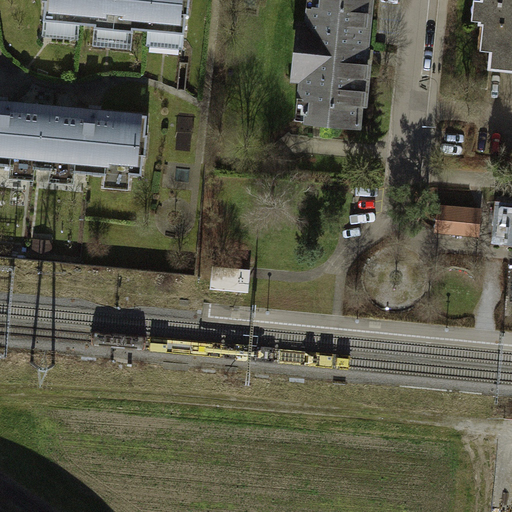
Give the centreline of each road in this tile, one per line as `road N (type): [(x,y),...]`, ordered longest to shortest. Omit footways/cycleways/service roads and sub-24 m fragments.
road 1 (track): [(0,391),(68,388),(511,426)]
road 2 (residential): [(406,174),(421,0)]
